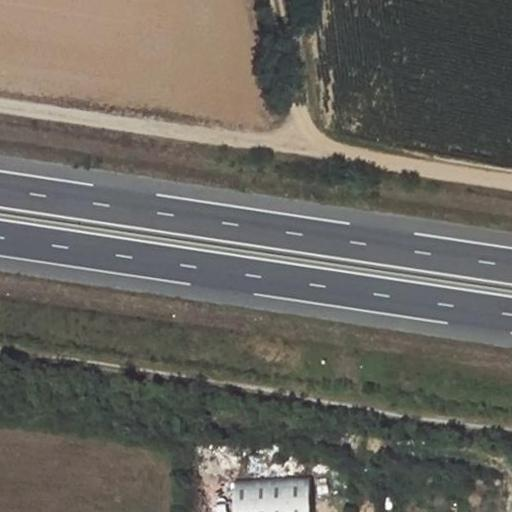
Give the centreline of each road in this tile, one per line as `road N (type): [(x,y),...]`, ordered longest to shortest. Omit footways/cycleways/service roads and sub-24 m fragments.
road 1 (track): [(511,181),(0,101)]
road 2 (trunk): [(511,265),(0,188)]
road 3 (track): [(0,354),(511,431)]
road 4 (trunk): [(0,238),(511,314)]
road 5 (track): [(307,147),(277,0)]
